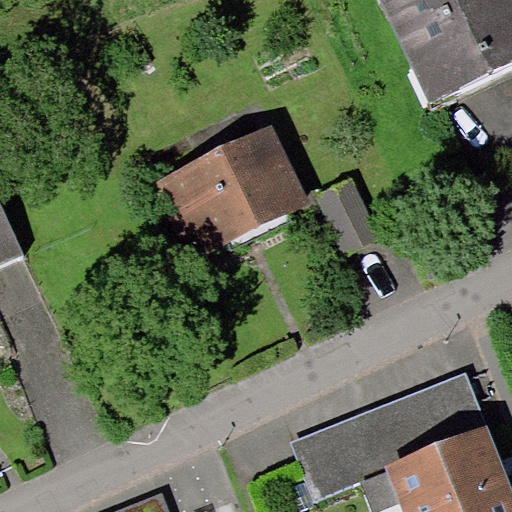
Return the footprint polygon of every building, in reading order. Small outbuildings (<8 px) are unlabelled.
[(511,71),(511,0),(387,0),(417,61),(418,60),(441,107),(511,71)] [(302,200),(266,126),(168,173),(205,247),(302,200)] [(351,181),(317,197),(343,254),(377,239),(351,181)] [(0,271),(29,257),(0,198),(0,271)] [(465,373),(288,443),(312,502),(489,431),(465,373)] [(511,470),(497,433),(398,473),(413,511),(460,511),(511,491),(511,470)] [(511,511),(511,491),(460,511),(511,511)] [(165,511),(159,496),(117,511),(165,511)]
